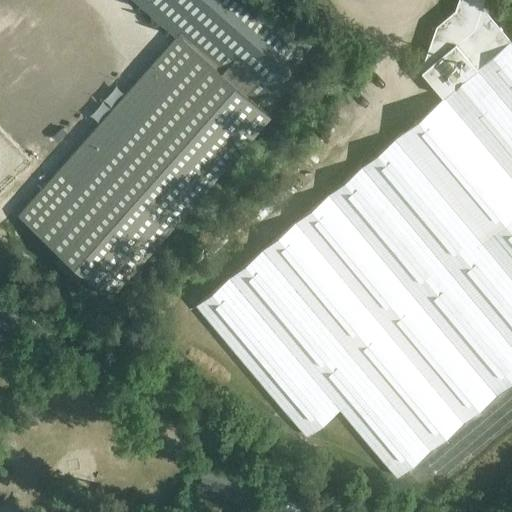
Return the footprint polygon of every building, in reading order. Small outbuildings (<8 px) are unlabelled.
[(136,0),(175,34),(255,105),(313,38),(269,0),(136,0)] [(459,0),(456,10),(451,27),(444,32),(438,58),(423,71),(445,97),(329,193),(197,304),(308,436),(341,409),(398,477),(497,394),(511,381),(511,40),(483,6),(484,0),(459,0)] [(255,105),(175,34),(17,214),(110,296),(269,117),(255,105)] [(62,126),(52,135),(58,141),(68,132),(62,126)] [(60,252),(54,258),(67,271),(73,264),(60,252)] [(209,471),(205,485),(247,498),(251,483),(209,471)]
